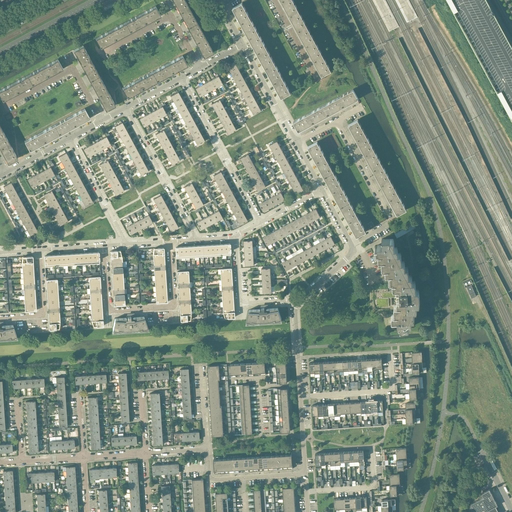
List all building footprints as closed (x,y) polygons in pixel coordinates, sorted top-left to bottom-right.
[(188,7),(184,0),(172,0),(179,12),(188,7)] [(299,11),(292,0),(282,0),(281,1),(289,16),(299,11)] [(511,47),(486,0),(447,0),(485,70),(511,120),(511,47)] [(242,3),(237,5),(233,8),(241,23),(250,18),(242,3)] [(155,6),(140,14),(145,23),(160,15),(155,6)] [(197,22),(188,7),(179,12),(185,23),(185,24),(187,27),(197,22)] [(307,26),(299,11),(289,16),(297,31),(307,26)] [(140,14),(125,22),(130,31),(133,30),(134,30),(145,23),(140,14)] [(258,33),(250,18),(241,23),(249,38),(258,33)] [(125,22),(110,30),(115,40),(130,31),(125,22)] [(205,37),(197,22),(187,27),(195,42),(205,37)] [(315,41),(307,26),(297,31),(305,46),(310,43),(315,41)] [(110,30),(95,38),(100,48),(115,40),(110,30)] [(266,48),(258,33),(249,38),(257,53),(266,48)] [(213,52),(205,37),(195,42),(203,57),(213,52)] [(315,41),(310,43),(305,46),(313,61),(318,58),(323,56),(315,41)] [(91,60),(83,45),(73,50),(81,65),(91,60)] [(274,62),(266,48),(257,53),(265,67),(274,62)] [(182,55),(167,64),(172,73),(187,65),(182,55)] [(323,56),(318,58),(313,61),(322,76),(331,71),(323,56)] [(57,59),(43,67),(48,76),(62,68),(57,59)] [(99,75),(91,60),(81,65),(90,80),(99,75)] [(234,62),(226,66),(229,72),(237,67),(234,62)] [(282,77),(274,62),(265,67),(273,83),(282,77)] [(167,64),(152,72),(157,81),(172,73),(167,64)] [(43,67),(27,75),(33,84),(48,76),(43,67)] [(237,67),(229,72),(232,77),(240,73),(237,67)] [(152,72),(137,80),(142,89),(157,81),(152,72)] [(240,73),(232,77),(235,82),(243,78),(240,73)] [(27,75),(12,83),(18,93),(33,84),(27,75)] [(107,90),(99,75),(90,80),(98,95),(107,90)] [(218,76),(214,78),(219,86),(222,84),(218,76)] [(291,92),(282,77),(273,83),(281,98),(291,92)] [(214,78),(210,80),(215,88),(219,86),(214,78)] [(243,78),(235,82),(238,88),(246,84),(243,78)] [(137,80),(122,88),(127,97),(142,89),(137,80)] [(210,80),(207,82),(211,90),(215,88),(210,80)] [(207,82),(203,84),(207,92),(211,90),(207,82)] [(12,83),(0,89),(0,95),(3,101),(6,99),(18,93),(12,83)] [(203,84),(199,86),(203,94),(207,92),(203,84)] [(246,84),(238,88),(241,93),(248,89),(246,84)] [(199,86),(195,88),(199,97),(203,94),(199,86)] [(248,89),(241,93),(244,98),(251,94),(248,89)] [(358,99),(356,94),(354,90),(353,89),(338,97),(343,107),(358,99)] [(115,105),(107,90),(98,95),(106,110),(115,105)] [(178,92),(170,96),(173,102),(181,98),(178,92)] [(251,94),(244,98),(247,104),(254,99),(251,94)] [(328,115),(343,107),(338,97),(323,106),(326,110),(328,115)] [(181,98),(173,102),(176,107),(184,103),(181,98)] [(219,99),(211,104),(213,108),(221,103),(219,99)] [(254,99),(247,104),(250,109),(257,105),(254,99)] [(184,103),(176,107),(179,112),(186,108),(184,103)] [(221,103),(213,108),(215,112),(223,107),(221,103)] [(257,105),(250,109),(253,115),(260,110),(257,105)] [(162,106),(158,108),(163,116),(166,114),(162,106)] [(328,115),(326,110),(323,106),(308,114),(313,123),(328,115)] [(223,107),(215,112),(217,115),(225,111),(223,107)] [(84,108),(69,117),(74,126),(89,118),(84,108)] [(158,108),(154,110),(159,118),(163,116),(158,108)] [(189,113),(186,108),(179,112),(182,117),(189,113)] [(154,110),(151,112),(155,121),(159,118),(154,110)] [(225,111),(217,115),(219,120),(228,115),(225,111)] [(151,112),(147,115),(151,123),(155,121),(151,112)] [(192,119),(189,113),(182,117),(185,123),(192,119)] [(298,131),(310,125),(313,123),(308,114),(294,121),(293,122),(298,131)] [(147,115),(143,117),(147,125),(151,123),(147,115)] [(228,115),(219,120),(221,123),(230,119),(228,115)] [(69,117),(54,125),(59,134),(74,126),(69,117)] [(143,117),(139,119),(143,127),(147,125),(143,117)] [(192,119),(185,123),(188,129),(196,125),(192,119)] [(230,119),(221,123),(223,127),(232,122),(230,119)] [(366,134),(358,120),(348,125),(356,140),(366,134)] [(125,128),(122,122),(114,126),(117,132),(125,128)] [(232,122),(223,127),(225,131),(234,126),(232,122)] [(54,125),(39,133),(44,142),(59,134),(54,125)] [(196,125),(188,129),(191,134),(198,130),(196,125)] [(234,126),(225,131),(228,134),(236,130),(234,126)] [(1,128),(0,128),(0,147),(5,145),(9,143),(1,128)] [(125,128),(117,132),(120,138),(128,133),(125,128)] [(163,130),(155,134),(157,139),(165,134),(163,130)] [(198,130),(191,134),(194,140),(202,136),(198,130)] [(39,133),(24,141),(29,150),(44,142),(39,133)] [(128,133),(120,138),(123,143),(131,139),(128,133)] [(374,149),(366,134),(356,140),(362,151),(364,155),(374,149)] [(106,136),(102,139),(107,147),(110,145),(106,136)] [(202,136),(194,140),(197,145),(204,141),(202,136)] [(167,138),(159,142),(161,146),(169,141),(167,138)] [(102,139),(98,141),(103,149),(107,147),(102,139)] [(131,139),(123,143),(126,148),(134,144),(131,139)] [(98,141),(95,143),(99,151),(103,149),(98,141)] [(169,141),(161,146),(163,150),(172,145),(169,141)] [(269,145),(272,151),(280,146),(277,141),(269,145)] [(325,156),(317,141),(308,147),(316,162),(325,156)] [(9,143),(5,145),(0,147),(0,148),(8,163),(12,160),(17,158),(9,143)] [(95,143),(91,145),(95,153),(99,151),(95,143)] [(134,144),(126,148),(129,154),(137,149),(134,144)] [(91,145),(87,147),(91,155),(95,153),(91,145)] [(172,145),(163,150),(165,153),(174,149),(172,145)] [(280,146),(272,151),(275,156),(283,152),(280,146)] [(87,147),(83,149),(87,157),(91,155),(87,147)] [(137,149),(129,154),(132,159),(139,155),(137,149)] [(174,149),(165,153),(167,157),(176,153),(174,149)] [(382,164),(374,149),(364,155),(372,169),(382,164)] [(283,152),(275,156),(278,161),(285,157),(283,152)] [(66,153),(58,157),(61,162),(69,158),(66,153)] [(176,153),(167,157),(169,161),(178,156),(176,153)] [(240,158),(243,164),(251,160),(248,154),(240,158)] [(139,155),(132,159),(135,165),(143,160),(139,155)] [(178,156),(169,161),(171,165),(180,160),(178,156)] [(333,171),(325,156),(316,162),(324,176),(333,171)] [(285,157),(278,161),(281,167),(289,163),(285,157)] [(69,158),(61,162),(64,167),(72,163),(69,158)] [(107,160),(99,165),(101,169),(109,164),(107,160)] [(143,160),(135,165),(138,170),(145,166),(143,160)] [(251,160),(243,164),(246,169),(254,165),(251,160)] [(72,163),(64,167),(67,173),(75,169),(72,163)] [(289,163),(281,167),(284,172),(291,168),(289,163)] [(109,164),(101,169),(103,173),(112,168),(109,164)] [(390,179),(382,164),(372,169),(380,184),(390,179)] [(254,165),(246,169),(249,175),(257,170),(254,165)] [(145,166),(138,170),(141,175),(148,171),(145,166)] [(50,167),(46,169),(51,177),(55,175),(50,167)] [(291,168),(284,172),(287,178),(295,174),(291,168)] [(46,169),(43,171),(47,179),(51,177),(46,169)] [(75,169),(67,173),(70,178),(78,174),(75,169)] [(257,170),(249,175),(252,180),(260,176),(257,170)] [(43,171),(39,173),(43,181),(47,179),(43,171)] [(341,186),(333,171),(324,176),(332,191),(341,186)] [(113,172),(105,176),(107,180),(115,175),(113,172)] [(220,172),(213,176),(216,181),(223,177),(220,172)] [(39,173),(35,175),(39,183),(43,181),(39,173)] [(78,174),(70,178),(73,184),(80,179),(78,174)] [(295,174),(287,178),(290,183),(298,179),(295,174)] [(35,175),(31,177),(35,185),(39,183),(35,175)] [(115,175),(107,180),(109,184),(118,179),(115,175)] [(260,176),(252,180),(255,186),(263,181),(260,176)] [(27,179),(32,187),(35,185),(31,177),(27,179)] [(223,177),(216,181),(219,186),(226,182),(223,177)] [(80,179),(73,184),(76,189),(83,185),(80,179)] [(118,179),(109,184),(112,188),(120,183),(118,179)] [(298,179),(290,183),(293,189),(300,185),(298,179)] [(398,194),(390,179),(380,184),(387,196),(389,199),(398,194)] [(263,181),(255,186),(258,191),(266,187),(263,181)] [(11,182),(3,186),(6,192),(14,188),(11,182)] [(226,182),(219,186),(221,192),(229,188),(226,182)] [(120,183),(112,188),(114,192),(122,187),(120,183)] [(191,183),(184,187),(187,193),(194,189),(191,183)] [(83,185),(76,189),(79,195),(86,190),(83,185)] [(300,185),(293,189),(296,194),(303,190),(300,185)] [(349,201),(341,186),(332,191),(340,206),(349,201)] [(14,188),(6,192),(9,198),(17,193),(14,188)] [(229,188),(221,192),(225,198),(232,193),(229,188)] [(194,189),(187,193),(190,198),(197,194),(194,189)] [(51,190),(43,195),(45,198),(53,194),(51,190)] [(86,190),(79,195),(82,200),(89,196),(86,190)] [(281,192),(275,195),(279,203),(285,200),(281,192)] [(17,193),(9,198),(12,203),(20,199),(17,193)] [(232,193),(225,198),(228,203),(235,199),(232,193)] [(53,194),(45,198),(47,203),(55,198),(53,194)] [(197,194),(190,198),(193,204),(200,200),(197,194)] [(406,209),(398,194),(389,199),(397,214),(406,209)] [(161,195),(153,199),(156,204),(163,200),(161,195)] [(275,195),(270,198),(274,206),(279,203),(275,195)] [(89,196),(82,200),(85,205),(92,201),(89,196)] [(55,198),(47,203),(49,206),(58,202),(55,198)] [(270,198),(264,201),(268,209),(274,206),(270,198)] [(20,199),(12,203),(15,208),(23,204),(20,199)] [(235,199),(228,203),(230,208),(238,204),(235,199)] [(163,200),(156,204),(159,210),(166,205),(163,200)] [(200,200),(193,204),(195,209),(203,205),(200,200)] [(263,211),(268,209),(264,201),(259,204),(263,211)] [(357,216),(349,201),(340,206),(348,221),(357,216)] [(58,202),(49,206),(51,210),(60,206),(58,202)] [(23,204),(15,208),(18,214),(26,210),(23,204)] [(238,204),(230,208),(233,214),(241,209),(238,204)] [(166,205),(159,210),(162,215),(169,211),(166,205)] [(60,206),(51,210),(54,214),(62,210),(60,206)] [(241,209),(233,214),(236,219),(244,215),(241,209)] [(316,209),(312,211),(316,219),(320,217),(316,209)] [(26,210),(18,214),(21,219),(29,215),(26,210)] [(62,210),(54,214),(56,218),(64,214),(62,210)] [(218,210),(213,213),(217,221),(222,218),(218,210)] [(169,211),(162,215),(165,221),(172,217),(169,211)] [(312,211),(308,213),(313,221),(316,219),(312,211)] [(213,213),(207,216),(211,224),(217,221),(213,213)] [(308,213),(304,215),(309,223),(313,221),(308,213)] [(29,215),(21,219),(24,225),(32,221),(29,215)] [(148,215),(143,218),(147,225),(152,222),(148,215)] [(244,215),(236,219),(239,224),(247,220),(244,215)] [(304,215),(300,217),(305,225),(309,223),(304,215)] [(207,216),(202,219),(206,227),(211,224),(207,216)] [(366,231),(357,216),(348,221),(356,236),(361,234),(366,231)] [(66,217),(57,221),(60,225),(68,221),(66,217)] [(172,217),(165,221),(168,226),(175,222),(172,217)] [(300,217),(297,219),(301,227),(305,225),(300,217)] [(143,218),(137,221),(141,228),(147,225),(143,218)] [(202,219),(196,222),(200,230),(206,227),(202,219)] [(297,219),(293,221),(297,229),(301,227),(297,219)] [(32,221),(24,225),(27,230),(34,226),(32,221)] [(137,221),(132,224),(136,231),(141,228),(137,221)] [(293,221),(289,223),(293,231),(297,229),(293,221)] [(175,222),(168,226),(171,232),(178,228),(175,222)] [(289,223),(285,225),(290,233),(293,231),(289,223)] [(397,239),(415,228),(416,228),(413,223),(394,234),(397,239)] [(126,227),(130,234),(136,231),(132,224),(126,227)] [(285,225),(282,227),(286,235),(290,233),(285,225)] [(34,226),(27,230),(30,235),(37,231),(34,226)] [(282,227),(278,229),(282,237),(286,235),(282,227)] [(278,229),(274,231),(278,239),(282,237),(278,229)] [(274,231),(270,233),(275,241),(278,239),(274,231)] [(270,233),(266,235),(271,243),(275,241),(270,233)] [(267,246),(271,243),(266,235),(262,237),(267,246)] [(331,236),(325,239),(329,247),(335,244),(331,236)] [(397,255),(397,249),(394,249),(393,240),(390,240),(390,238),(381,239),(382,245),(377,245),(377,248),(375,248),(375,253),(378,252),(379,258),(382,258),(382,267),(385,266),(386,272),(389,272),(389,281),(392,280),(393,286),(396,286),(396,291),(388,291),(388,288),(379,289),(379,298),(376,298),(377,307),(389,306),(392,305),(391,300),(391,297),(400,297),(400,301),(397,301),(397,307),(394,307),(395,316),(392,316),(392,320),(397,320),(397,325),(395,326),(395,329),(395,330),(401,329),(400,329),(408,328),(408,323),(411,323),(411,317),(414,317),(413,308),(416,308),(416,302),(419,302),(419,295),(416,295),(415,283),(412,283),(411,277),(408,277),(408,268),(405,269),(404,263),(401,263),(400,254),(397,255)] [(325,239),(320,242),(324,250),(329,247),(325,239)] [(320,242),(314,245),(318,253),(324,250),(320,242)] [(314,245),(309,248),(313,256),(318,253),(314,245)] [(313,256),(309,248),(303,251),(308,259),(313,256)] [(303,251),(298,254),(302,261),(308,259),(303,251)] [(298,254),(293,257),(297,264),(302,261),(298,254)] [(293,257),(287,260),(291,267),(297,264),(293,257)] [(287,260),(282,263),(286,270),(291,267),(287,260)] [(476,296),(471,285),(467,287),(471,298),(476,296)] [(248,324),(280,322),(280,321),(282,321),(281,318),(278,308),(266,309),(267,306),(264,306),(264,307),(261,308),(261,312),(260,312),(260,309),(249,310),(247,320),(246,324),(248,323),(248,324)] [(133,315),(130,314),(130,316),(127,317),(128,320),(127,320),(127,321),(125,321),(126,318),(115,319),(112,332),(114,332),(146,330),(148,330),(144,317),(132,317),(133,315)] [(17,338),(13,325),(1,326),(2,323),(0,322),(0,339),(15,339),(15,338),(17,338)] [(471,503),(469,510),(469,511),(484,511),(495,507),(497,506),(497,505),(491,493),(489,489),(480,493),(483,497),(471,503)]
